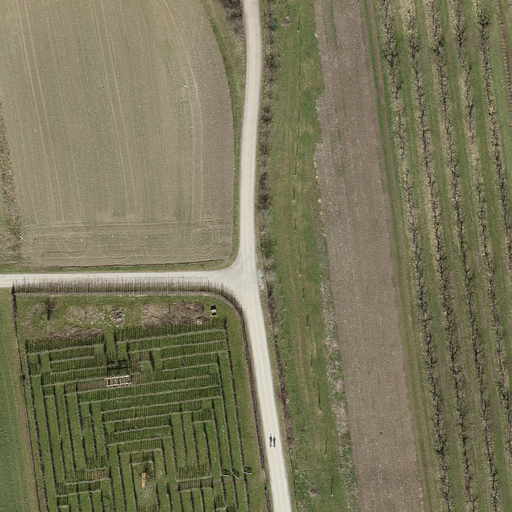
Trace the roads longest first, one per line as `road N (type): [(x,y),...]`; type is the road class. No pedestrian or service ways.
road 1 (track): [(250,0),(249,283),(282,511)]
road 2 (track): [(0,285),(249,283)]
